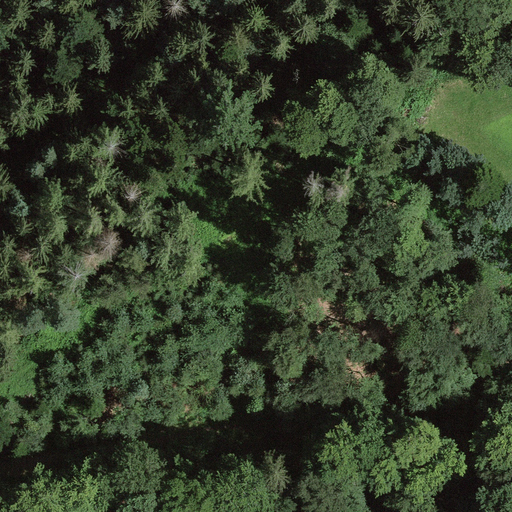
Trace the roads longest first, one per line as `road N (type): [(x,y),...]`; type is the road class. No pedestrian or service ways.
road 1 (track): [(91,511),(211,458),(359,417),(511,403)]
road 2 (track): [(292,436),(233,421),(66,464),(0,470)]
road 3 (track): [(0,213),(21,174),(70,120),(205,0)]
